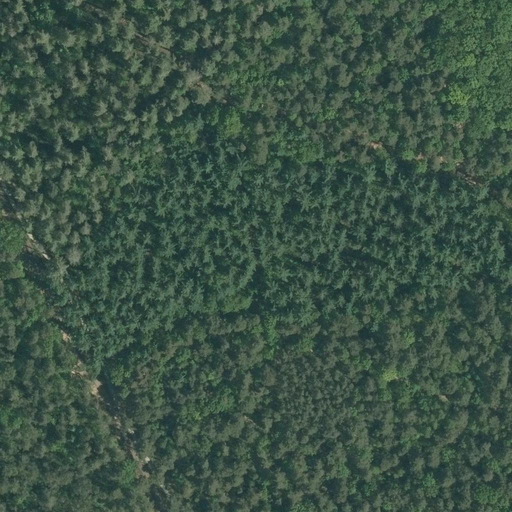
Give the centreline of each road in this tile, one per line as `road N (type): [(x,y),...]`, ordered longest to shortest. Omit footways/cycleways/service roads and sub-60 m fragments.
road 1 (track): [(276,511),(276,326),(225,103),(187,65),(87,0)]
road 2 (track): [(511,404),(472,403),(323,353),(255,308),(229,305),(192,308),(101,363)]
road 3 (track): [(0,197),(165,511)]
road 4 (track): [(511,110),(424,156),(225,103)]
road 5 (track): [(421,0),(467,129),(461,151),(468,177)]
